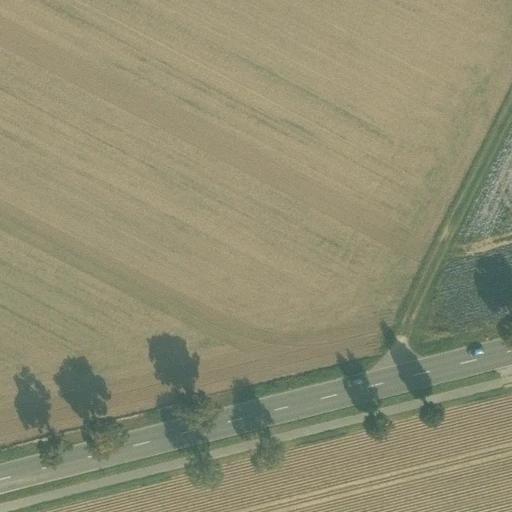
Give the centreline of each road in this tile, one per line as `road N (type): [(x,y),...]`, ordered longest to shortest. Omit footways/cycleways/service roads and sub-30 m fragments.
road 1 (secondary): [(0,479),(511,351)]
road 2 (track): [(511,108),(380,384)]
